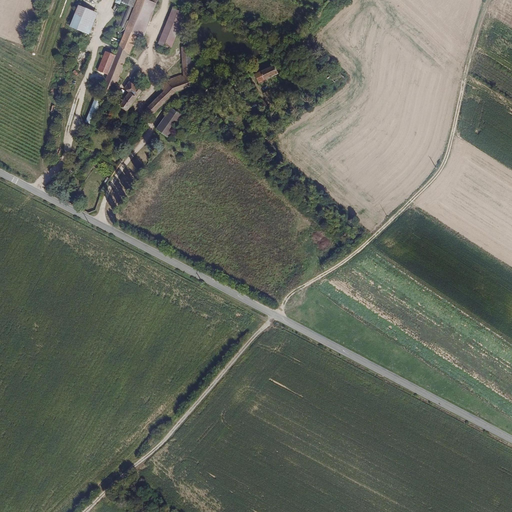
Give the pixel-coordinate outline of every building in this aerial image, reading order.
[(125,30),(136,4),(128,0),(120,21),(117,27),(125,30)] [(143,38),(157,5),(156,4),(145,0),(138,0),(136,4),(125,30),(137,35),(143,38)] [(88,36),(97,14),(77,7),(69,29),(88,36)] [(168,49),(183,14),(174,10),(159,45),(168,49)] [(136,37),(137,35),(125,30),(114,56),(106,76),(99,92),(110,97),(128,56),(129,56),(136,37)] [(175,92),(196,84),(196,78),(190,78),(188,48),(180,48),(182,75),(165,81),(159,87),(163,92),(144,111),(150,117),(175,92)] [(106,76),(114,56),(105,53),(97,72),(106,76)] [(266,80),(278,75),(273,65),(254,74),(258,84),(266,80)] [(344,81),(332,66),(322,75),(326,79),(328,78),(336,87),(344,81)] [(127,111),(142,91),(130,82),(124,89),(129,93),(127,95),(125,94),(122,95),(117,103),(127,111)] [(273,101),(269,92),(263,95),(266,100),(260,103),(263,110),(273,101)] [(85,122),(92,125),(101,101),(94,98),(85,122)] [(166,138),(182,117),(170,109),(155,130),(166,138)] [(206,135),(213,125),(207,121),(200,130),(206,135)]
